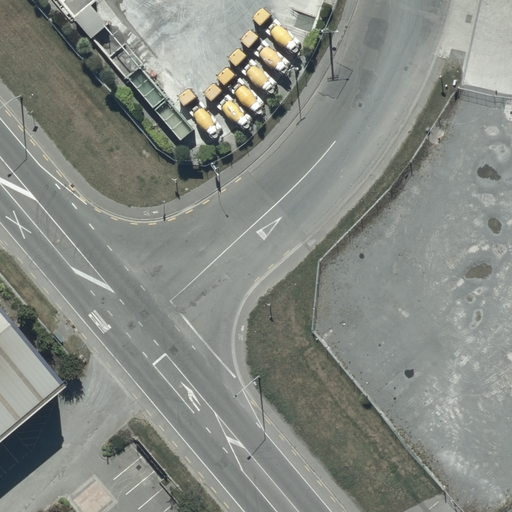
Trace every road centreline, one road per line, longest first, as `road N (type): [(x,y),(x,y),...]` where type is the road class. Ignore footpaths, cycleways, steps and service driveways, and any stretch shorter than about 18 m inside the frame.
road 1 (unclassified): [(399,0),(376,74),(342,130),(289,191),(135,331)]
road 2 (secondary): [(288,511),(135,331)]
road 3 (secondary): [(135,331),(0,169)]
